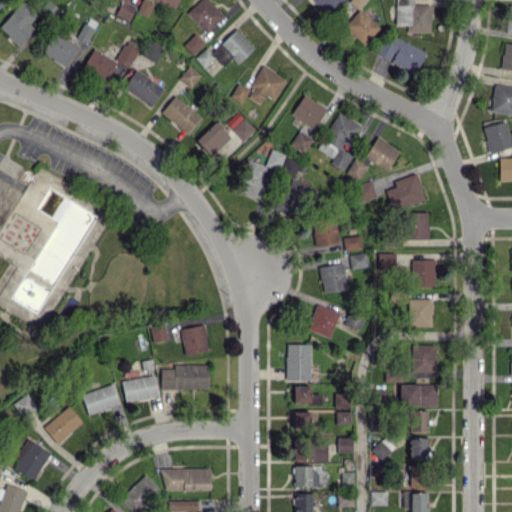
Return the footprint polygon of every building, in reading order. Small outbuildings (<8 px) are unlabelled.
[(511,43),(502,42),(500,68),(511,69),(511,43)] [(489,111),(511,114),(511,86),(494,84),(489,111)] [(488,152),(511,145),(511,130),(507,132),(504,120),(481,126),(488,152)] [(511,156),(497,157),(497,181),(511,180),(511,156)] [(0,222),(20,191),(0,178),(0,222)]
